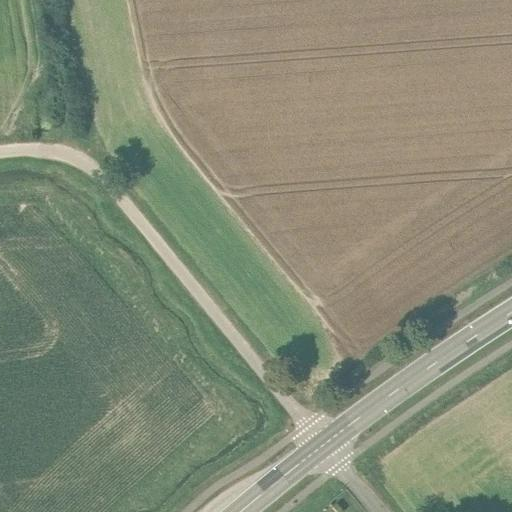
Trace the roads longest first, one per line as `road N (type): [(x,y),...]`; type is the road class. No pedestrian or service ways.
road 1 (unclassified): [(321,446),(88,165),(56,152),(0,154)]
road 2 (tertiary): [(321,446),(511,313)]
